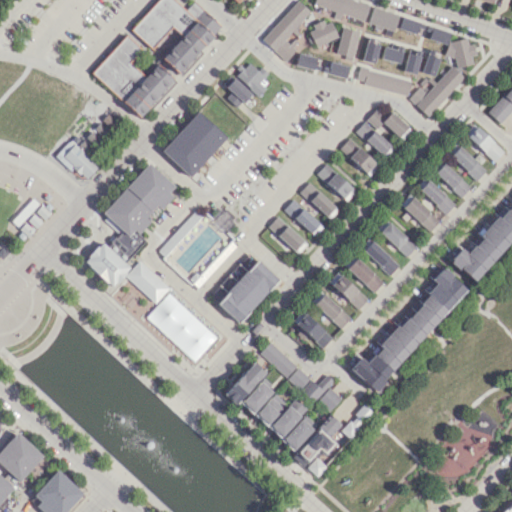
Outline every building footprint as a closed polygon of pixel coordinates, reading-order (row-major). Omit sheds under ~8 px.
[(153,0),(130,28),(152,47),(171,26),(179,33),(161,54),(181,70),(216,29),(207,21),(205,24),(196,16),(202,9),(192,0),(185,8),(175,0),(153,0)] [(282,58),(292,47),(283,39),(292,29),(309,11),(296,0),(295,0),(261,39),(282,58)] [(337,13),(362,21),(368,5),(353,0),(313,0),(312,4),(337,12),(337,13)] [(391,32),(396,14),(372,6),(366,24),(391,32)] [(396,27),(414,34),(416,28),(428,32),(431,24),(401,13),(396,27)] [(313,46),(336,37),(329,19),(306,29),(313,46)] [(350,58),(357,31),(341,26),(334,54),(350,58)] [(448,32),(431,26),(426,38),(444,44),(448,32)] [(140,114),(173,77),(156,62),(145,74),(129,60),(141,46),(124,32),(90,72),(140,114)] [(443,42),(446,57),(452,55),(455,67),(473,63),(467,36),(443,42)] [(378,45),(365,41),(360,59),(372,63),(378,45)] [(379,59),(398,62),(401,48),(382,45),(379,59)] [(294,64),(312,69),(315,57),(297,52),(294,64)] [(402,71),(414,74),(418,55),(406,52),(402,71)] [(420,73),(433,75),(437,57),(424,54),(420,73)] [(235,75),(257,96),(264,88),(258,82),(265,75),(249,60),(239,69),(240,70),(235,75)] [(347,65),(328,61),(326,74),(344,78),(347,65)] [(427,116),(462,76),(449,65),(434,83),(425,76),(407,99),(427,116)] [(405,95),(409,81),(358,67),(354,81),(405,95)] [(225,97),(235,107),(249,94),(233,77),(224,86),(230,92),(225,97)] [(511,81),(486,112),(498,123),(511,107),(511,103),(511,102),(511,81)] [(390,111),(382,119),(373,110),(364,119),(375,128),(381,122),(397,137),(407,126),(390,111)] [(160,150),(188,176),(225,137),(196,111),(160,150)] [(55,154),(83,180),(97,165),(87,156),(117,123),(106,113),(99,121),(80,141),(74,135),(55,154)] [(392,147),(363,121),(354,131),(382,157),(392,147)] [(462,133),(491,161),(501,151),(472,123),(462,133)] [(367,175),(377,165),(348,138),(338,148),(367,175)] [(475,180),(484,170),(458,146),(449,156),(475,180)] [(124,262),(144,240),(137,234),(149,221),(144,217),(155,205),(158,207),(175,188),(147,162),(101,212),(121,230),(107,245),(124,262)] [(468,187),(442,162),(432,172),(459,197),(468,187)] [(354,190),(324,163),(314,173),(344,201),(354,190)] [(444,214),(453,204),(423,177),(414,186),(444,214)] [(337,209),(307,181),(298,191),(328,219),(337,209)] [(401,207),(427,231),(437,221),(411,197),(401,207)] [(312,236),(322,226),(292,199),(282,209),(312,236)] [(474,282),(511,237),(511,200),(481,237),(480,236),(466,253),(459,247),(448,260),(474,282)] [(196,288),(237,243),(196,207),(156,252),(196,288)] [(296,253),(305,243),(276,216),(267,226),(296,253)] [(414,246),(384,219),(374,229),(405,256),(414,246)] [(111,287),(129,268),(100,241),(82,261),(111,287)] [(388,274),(397,265),(371,241),(362,250),(388,274)] [(345,268),(372,292),(381,282),(355,257),(345,268)] [(276,278),(254,259),(216,303),(238,322),(276,278)] [(154,303),(168,288),(138,260),(124,275),(154,303)] [(464,287),(441,267),(430,280),(431,280),(423,290),(426,293),(365,362),(359,357),(348,369),(374,391),(464,287)] [(356,309),(365,299),(336,272),(327,282),(356,309)] [(339,328),(349,318),(319,290),(310,300),(339,328)] [(145,316),(193,362),(215,338),(167,292),(145,316)] [(321,347),(330,338),(301,310),(291,320),(321,347)] [(285,377),(296,366),(269,341),(258,353),(285,377)] [(233,404),(264,372),(253,361),(223,393),(233,404)] [(298,389),(309,377),(297,367),(286,379),(298,389)] [(317,385),(311,379),(300,392),(312,403),(330,381),(325,376),(317,385)] [(239,402),(250,413),(273,389),(261,378),(239,402)] [(340,398),(328,387),(317,399),(328,410),(340,398)] [(253,414),(264,424),(284,404),(273,393),(253,414)] [(298,416),(287,405),(267,427),(278,437),(298,416)] [(372,413),(363,405),(339,430),(348,438),(372,413)] [(320,425),(329,434),(339,424),(330,415),(320,425)] [(291,450),(312,427),(300,417),(279,440),(291,450)] [(314,477),(324,466),(316,458),(330,442),(316,429),(291,456),(314,477)] [(0,448),(0,464),(17,481),(41,455),(16,432),(0,448)] [(45,511),(51,511),(63,511),(81,493),(56,469),(29,497),(45,511)] [(0,500),(12,487),(0,476),(0,500)] [(511,511),(511,501),(502,511),(511,511)]
